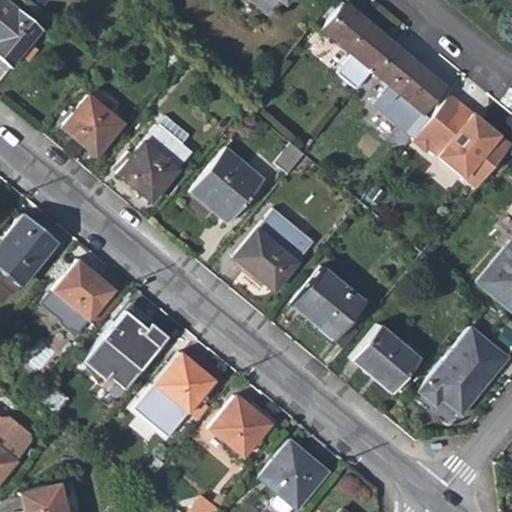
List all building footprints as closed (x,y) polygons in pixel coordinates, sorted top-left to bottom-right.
[(3,0),(0,0),(0,61),(7,67),(38,28),(3,0)] [(333,74),(351,90),(367,70),(390,43),(340,1),(318,29),(348,55),(333,74)] [(440,85),(390,43),(367,70),(418,112),(440,85)] [(84,93),(57,126),(92,155),(119,122),(84,93)] [(460,101),(429,137),(468,168),(498,131),(460,101)] [(153,122),(113,172),(147,200),(187,152),(178,144),(186,134),(162,115),(154,124),(153,122)] [(272,161),(284,172),(300,153),(287,142),(272,161)] [(220,147),(186,190),(224,222),(259,179),(220,147)] [(269,207),(229,255),(269,289),(310,240),(269,207)] [(18,214),(0,236),(0,271),(16,285),(53,241),(18,214)] [(511,231),(472,281),(510,312),(511,310),(511,231)] [(74,259),(49,289),(84,319),(110,288),(74,259)] [(317,265),(286,303),(329,338),(344,320),(360,300),(317,265)] [(110,321),(132,339),(147,320),(125,303),(110,321)] [(109,367),(125,380),(164,334),(147,320),(132,339),(110,321),(77,359),(100,379),(103,375),(109,367)] [(355,329),(344,320),(329,338),(339,347),(355,329)] [(375,323),(347,357),(387,390),(414,356),(375,323)] [(467,327),(415,390),(433,404),(438,397),(457,412),(503,356),(467,327)] [(177,351),(149,385),(130,409),(137,415),(156,430),(164,436),(183,412),(195,399),(211,379),(177,351)] [(118,388),(125,380),(109,367),(103,375),(118,388)] [(49,384),(37,399),(54,413),(65,398),(49,384)] [(231,395),(205,428),(239,455),(266,423),(231,395)] [(195,399),(183,412),(192,420),(203,406),(195,399)] [(0,475),(29,441),(28,434),(6,417),(0,416),(0,475)] [(292,509),(294,506),(320,475),(323,472),(284,440),(254,477),(292,509)] [(294,506),(300,511),(302,511),(328,481),(320,475),(294,506)] [(15,491),(20,511),(76,511),(68,479),(15,491)] [(185,511),(211,511),(217,503),(198,491),(185,511)]
